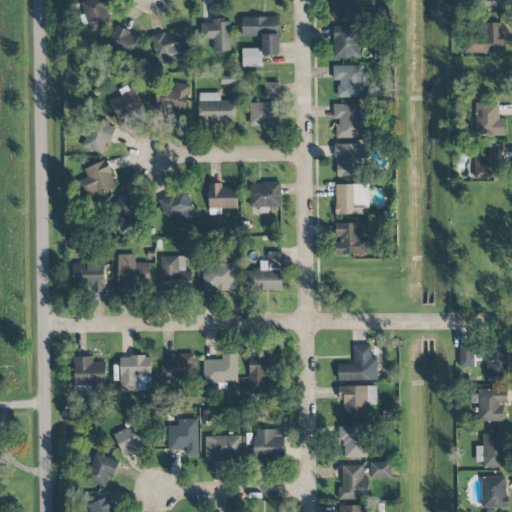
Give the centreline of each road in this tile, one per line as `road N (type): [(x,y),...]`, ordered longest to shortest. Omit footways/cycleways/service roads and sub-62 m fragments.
road 1 (residential): [(312,511),(304,0)]
road 2 (tertiary): [(47,511),(39,0)]
road 3 (residential): [(44,329),(511,321)]
road 4 (residential): [(150,155),(307,156)]
road 5 (residential): [(162,493),(312,487)]
